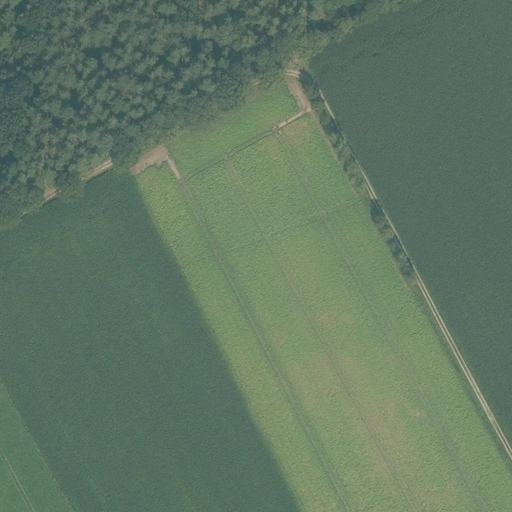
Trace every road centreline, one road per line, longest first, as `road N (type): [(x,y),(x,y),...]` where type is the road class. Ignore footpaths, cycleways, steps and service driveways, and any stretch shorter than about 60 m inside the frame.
road 1 (track): [(0,220),(273,75),(297,74),(314,88),(511,456)]
road 2 (track): [(0,170),(49,0)]
